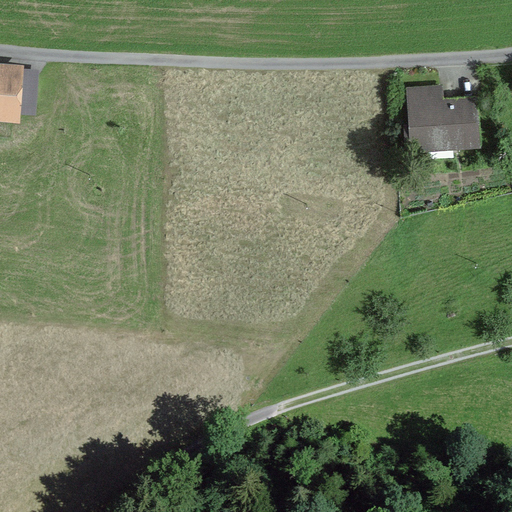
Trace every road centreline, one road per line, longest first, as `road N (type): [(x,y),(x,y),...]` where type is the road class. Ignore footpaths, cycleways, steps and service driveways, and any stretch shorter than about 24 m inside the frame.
road 1 (unclassified): [(511,54),(239,63),(0,52)]
road 2 (track): [(278,409),(511,342)]
road 3 (residential): [(112,511),(189,450),(278,409)]
